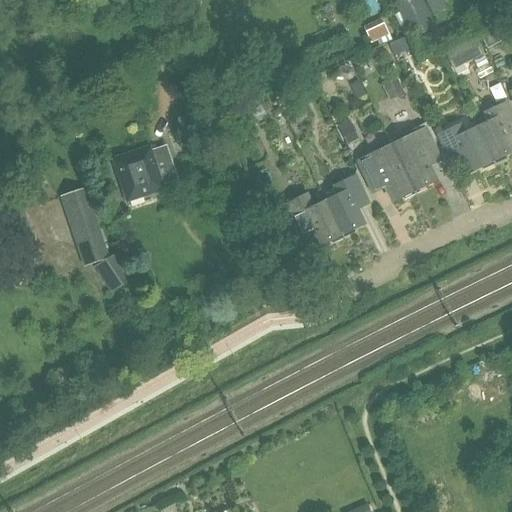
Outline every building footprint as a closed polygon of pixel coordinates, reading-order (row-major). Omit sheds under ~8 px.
[(391,0),(398,14),(422,1),(421,0),(391,0)] [(364,29),(370,43),(386,36),(380,21),(364,29)] [(405,38),(388,45),(392,54),(409,47),(405,38)] [(482,54),(474,39),(446,54),(453,69),(482,54)] [(397,76),(382,83),(390,100),(404,94),(397,76)] [(295,87),(274,96),(279,105),(299,96),(295,87)] [(271,110),(267,102),(238,115),(241,124),(271,110)] [(488,122),(475,129),(493,167),(504,162),(502,157),(511,151),(511,148),(506,136),(511,133),(511,117),(505,104),(484,114),(488,122)] [(348,119),(338,124),(347,144),(358,139),(348,119)] [(422,125),(388,142),(397,160),(415,194),(425,189),(423,185),(434,180),(428,167),(440,161),(422,125)] [(451,164),(463,158),(469,172),(480,167),(483,172),(493,167),(475,129),(462,135),(458,127),(438,137),(451,164)] [(376,155),(359,163),(374,194),(385,189),(391,202),(402,196),(404,200),(415,194),(397,160),(388,142),(373,149),(376,155)] [(173,166),(158,171),(149,146),(111,159),(126,203),(164,190),(163,186),(178,181),(173,166)] [(339,197),(325,204),(343,240),(354,235),(352,230),(362,226),(355,212),(368,206),(355,179),(335,188),(339,197)] [(109,259),(86,188),(61,197),(83,267),(109,259)] [(434,190),(411,202),(416,212),(439,200),(434,190)] [(301,238),(312,233),(318,247),(329,241),(331,246),(343,240),(325,204),(313,209),(307,196),(286,206),(301,238)] [(41,257),(24,210),(0,217),(0,265),(2,270),(41,257)] [(511,389),(487,399),(491,411),(511,404),(511,389)] [(370,511),(366,503),(346,511),(370,511)]
